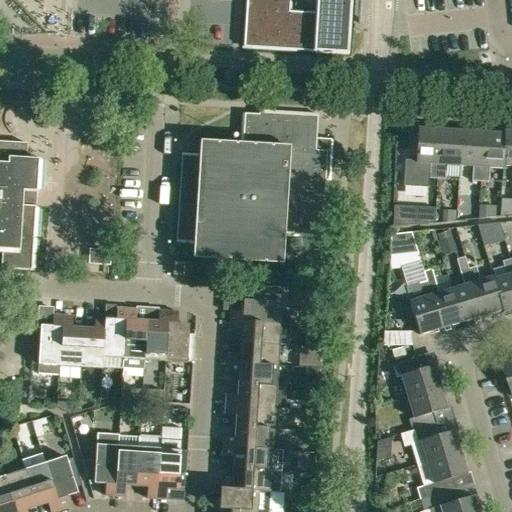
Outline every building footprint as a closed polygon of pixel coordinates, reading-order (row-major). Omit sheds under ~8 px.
[(346,54),(349,0),(246,0),(243,47),(346,54)] [(243,114),(242,114),(240,145),(230,145),(199,143),(198,157),(184,156),(185,154),(182,154),(177,242),(176,242),(176,243),(193,244),(192,257),(195,258),(282,263),(282,261),(283,254),(284,236),(315,238),(315,228),(321,228),(324,180),(325,156),(331,157),(332,140),(315,138),(316,115),(317,115),(317,114),(259,111),(258,116),(243,115),(243,114)] [(428,191),(428,178),(437,179),(440,130),(418,128),(415,163),(404,162),(402,189),(428,191)] [(440,130),(437,179),(445,179),(446,165),(459,166),(461,131),(440,130)] [(483,132),(461,131),(459,166),(472,167),(472,181),(480,182),(483,132)] [(483,132),(480,182),(488,182),(489,168),(502,168),(504,131),(504,134),(483,132)] [(511,131),(504,131),(502,168),(503,169),(503,166),(511,166),(511,131)] [(396,144),(405,144),(406,133),(397,133),(396,144)] [(0,252),(1,253),(0,268),(33,270),(37,207),(21,206),(22,192),(38,193),(40,160),(26,159),(27,144),(0,141),(0,252)] [(478,205),(478,219),(495,217),(495,206),(478,205)] [(415,207),(414,225),(434,223),(435,208),(415,207)] [(456,211),(443,210),(442,222),(455,221),(456,211)] [(504,241),(499,223),(477,225),(483,247),(504,241)] [(450,230),(437,234),(440,245),(453,241),(450,230)] [(411,233),(390,235),(389,269),(422,266),(411,233)] [(111,251),(89,249),(88,264),(110,265),(111,251)] [(464,285),(451,289),(461,323),(482,316),(467,269),(464,258),(456,260),(464,285)] [(503,313),(511,310),(511,267),(510,259),(502,262),(506,275),(494,279),(493,276),(492,277),(503,313)] [(174,262),(173,275),(193,276),(194,263),(174,262)] [(502,313),(503,313),(492,277),(480,280),(475,267),(467,269),(482,316),(502,310),(502,313)] [(440,329),(461,323),(451,289),(438,293),(431,269),(423,272),(426,281),(440,329)] [(419,335),(440,329),(426,281),(418,284),(422,297),(409,301),(419,335)] [(231,311),(231,321),(280,324),(281,303),(286,303),(287,289),(278,288),(277,302),(243,300),(243,311),(231,311)] [(303,300),(301,320),(319,322),(320,301),(303,300)] [(102,358),(123,359),(126,309),(116,309),(115,320),(105,319),(104,325),(102,358)] [(143,371),(144,360),(146,322),(135,321),(136,310),(126,309),(123,359),(122,369),(143,371)] [(165,362),(168,312),(158,311),(157,322),(146,322),(144,360),(165,362)] [(168,312),(165,362),(186,363),(189,324),(177,324),(178,312),(168,312)] [(59,374),(59,366),(62,316),(52,316),(52,327),(40,326),(39,332),(33,332),(30,359),(38,360),(37,373),(59,374)] [(80,367),(82,335),(83,329),(72,328),(72,317),(62,316),(59,366),(80,367)] [(94,318),(94,330),(83,329),(82,335),(80,367),(102,369),(102,358),(104,325),(105,319),(94,318)] [(241,331),(241,342),(246,343),(279,345),(280,324),(231,321),(230,330),(241,331)] [(228,363),(277,366),(279,345),(246,343),(241,342),(240,353),(229,353),(228,363)] [(299,346),(298,368),(305,368),(319,369),(322,369),(323,348),(318,348),(305,347),(299,346)] [(403,347),(391,350),(394,358),(405,354),(403,347)] [(416,359),(392,366),(396,378),(400,376),(407,397),(440,387),(434,366),(420,370),(416,359)] [(238,384),(244,385),(276,387),(277,366),(228,363),(227,372),(239,373),(238,384)] [(244,385),(238,384),(237,395),(226,395),(225,405),(275,408),(284,408),(285,387),(276,387),(244,385)] [(440,387),(407,397),(413,418),(408,420),(412,431),(436,424),(432,413),(447,409),(440,387)] [(133,389),(132,403),(140,404),(141,389),(133,389)] [(275,408),(225,405),(225,414),(236,415),(235,426),(241,427),(273,429),(275,408)] [(45,418),(33,422),(35,426),(47,423),(45,418)] [(410,445),(417,466),(460,452),(454,431),(439,435),(436,424),(412,431),(400,435),(402,443),(408,446),(410,445)] [(223,436),(223,446),(272,450),(273,429),(241,427),(235,426),(234,437),(223,436)] [(318,431),(302,430),(302,440),(317,441),(318,431)] [(93,484),(105,484),(104,496),(111,496),(114,496),(117,446),(118,435),(96,434),(96,445),(94,478),(93,484)] [(118,435),(117,446),(114,496),(124,497),(125,480),(136,480),(138,448),(139,436),(118,435)] [(139,436),(138,448),(136,480),(147,481),(146,498),(156,499),(159,449),(160,438),(139,436)] [(160,499),(166,499),(167,488),(178,489),(178,483),(181,450),(181,439),(160,438),(159,449),(156,499),(160,499)] [(233,457),(232,468),(238,469),(271,471),(280,471),(282,450),(272,450),(223,446),(222,456),(233,457)] [(420,500),(431,497),(455,489),(452,478),(466,474),(460,452),(417,466),(423,487),(417,489),(420,500)] [(65,457),(45,463),(60,511),(70,508),(66,497),(77,493),(65,457)] [(50,511),(55,511),(60,511),(45,463),(25,470),(37,506),(47,503),(50,511)] [(220,479),(220,489),(226,489),(258,491),(258,492),(269,492),(271,471),(238,469),(232,468),(232,479),(220,479)] [(25,470),(5,476),(16,511),(26,511),(26,510),(37,506),(25,470)] [(0,477),(0,511),(16,511),(5,476),(0,477)] [(258,491),(226,489),(220,489),(219,500),(208,499),(207,509),(256,511),(268,511),(269,492),(258,492),(258,491)] [(455,489),(431,497),(420,500),(423,510),(429,509),(430,511),(477,511),(473,496),(459,501),(455,489)]
